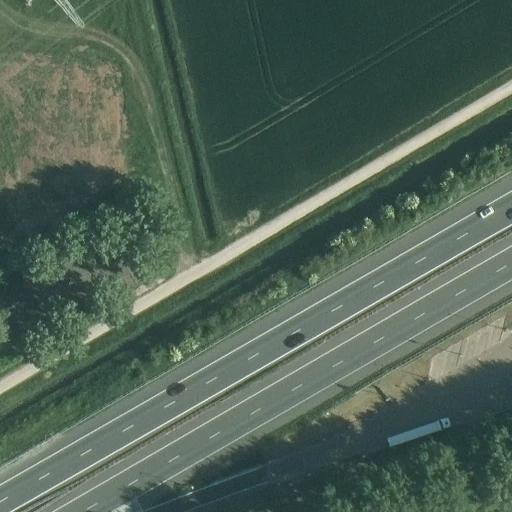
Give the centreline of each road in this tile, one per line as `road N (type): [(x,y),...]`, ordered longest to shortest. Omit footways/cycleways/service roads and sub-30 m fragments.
road 1 (track): [(0,387),(511,88)]
road 2 (motorway): [(511,208),(0,502)]
road 3 (motorway): [(83,511),(511,263)]
road 4 (track): [(16,317),(97,276),(133,280),(149,300)]
